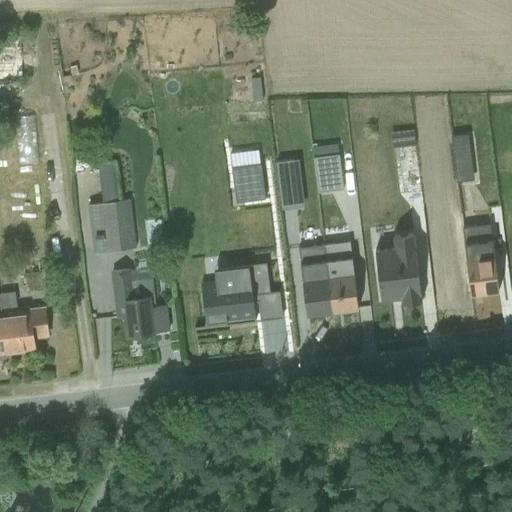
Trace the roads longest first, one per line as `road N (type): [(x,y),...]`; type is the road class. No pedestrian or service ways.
road 1 (tertiary): [(511,354),(148,401)]
road 2 (tertiary): [(148,401),(0,417)]
road 3 (unclassified): [(148,401),(96,511)]
